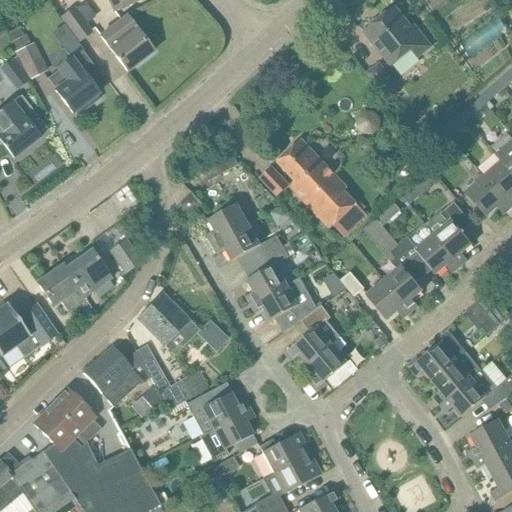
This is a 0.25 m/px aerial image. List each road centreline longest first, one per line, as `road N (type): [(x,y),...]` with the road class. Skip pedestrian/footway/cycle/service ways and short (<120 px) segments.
road 1 (residential): [(0,442),(161,255),(162,209),(143,151)]
road 2 (residential): [(325,431),(204,254)]
road 3 (residential): [(382,371),(511,238)]
road 4 (tertiary): [(0,255),(143,151)]
road 5 (residential): [(463,511),(464,493),(431,431),(382,371)]
road 6 (tertiary): [(143,151),(264,43)]
